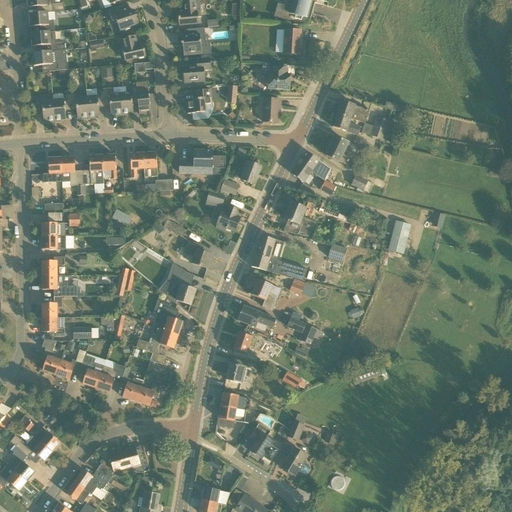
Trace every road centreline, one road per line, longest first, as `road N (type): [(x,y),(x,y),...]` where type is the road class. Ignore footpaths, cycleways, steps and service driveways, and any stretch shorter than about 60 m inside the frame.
road 1 (tertiary): [(193,427),(216,316),(296,141)]
road 2 (residential): [(10,378),(20,350),(20,145)]
road 3 (tertiary): [(296,141),(363,0)]
road 4 (unknown): [(277,179),(424,223)]
road 5 (residential): [(20,145),(168,134)]
road 6 (residential): [(20,145),(4,6)]
road 7 (residential): [(149,0),(162,44),(168,134)]
road 8 (residential): [(168,134),(296,141)]
